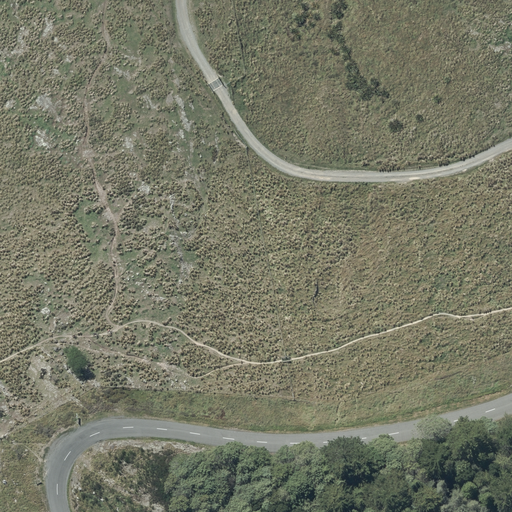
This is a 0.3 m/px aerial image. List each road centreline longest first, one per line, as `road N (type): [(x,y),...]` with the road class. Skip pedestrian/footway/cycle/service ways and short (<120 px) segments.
road 1 (unclassified): [(61,511),(61,465),(72,448),(109,429),(339,441),(453,422),(511,402)]
road 2 (track): [(182,0),(192,44),(214,84),(243,131),(274,161),(322,174),(398,176),(511,143)]
